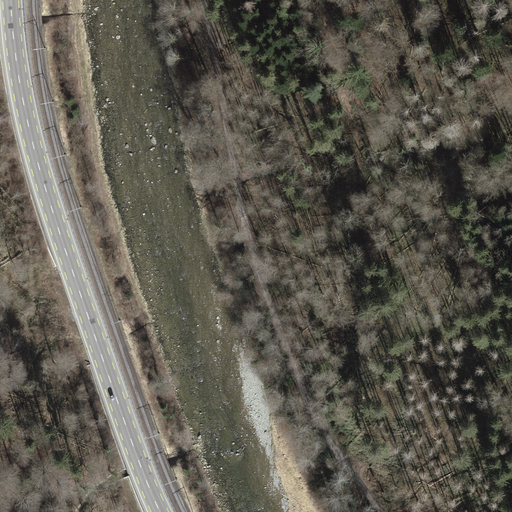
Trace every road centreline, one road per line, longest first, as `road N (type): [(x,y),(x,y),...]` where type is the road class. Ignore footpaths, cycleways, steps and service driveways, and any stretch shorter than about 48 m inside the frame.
road 1 (track): [(329,0),(365,216),(474,374),(480,423),(471,458),(451,474),(410,481),(348,465)]
road 2 (primary): [(160,511),(43,183),(10,0)]
road 3 (track): [(241,204),(311,406),(382,511)]
road 4 (track): [(204,0),(241,204)]
road 5 (track): [(511,103),(413,0)]
